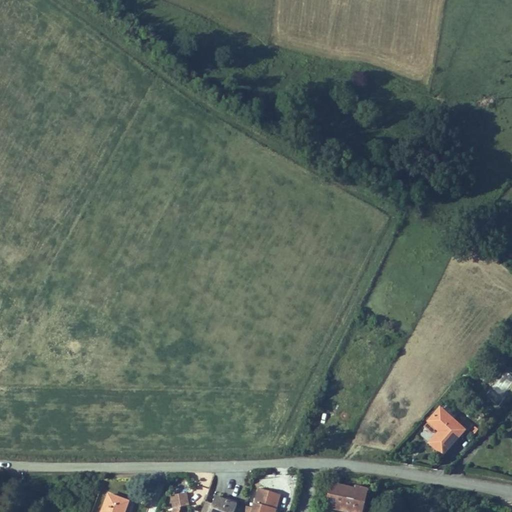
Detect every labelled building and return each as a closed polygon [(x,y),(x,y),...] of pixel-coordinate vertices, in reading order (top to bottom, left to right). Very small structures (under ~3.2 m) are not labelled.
[(511,374),(507,370),(495,385),(504,393),(511,383),(511,374)] [(500,397),(492,389),(486,395),(495,403),(500,397)] [(504,401),(500,397),(495,403),(498,407),(504,401)] [(429,422),(438,430),(439,428),(442,430),(440,432),(430,443),(438,451),(443,455),(465,431),(441,409),(429,422)] [(331,485),(326,506),(350,511),(363,511),(367,495),(355,493),(355,490),(345,488),(331,485)] [(355,493),(367,495),(368,490),(356,487),(355,490),(355,493)] [(268,491),(260,489),(254,508),(247,506),(245,511),(275,511),(280,494),(268,491)] [(189,505),(187,493),(172,496),(174,508),(181,507),(189,505)] [(109,495),(102,511),(124,511),(129,502),(118,498),(109,495)] [(213,504),(205,501),(201,511),(234,511),(237,505),(225,500),(215,497),(213,504)]
